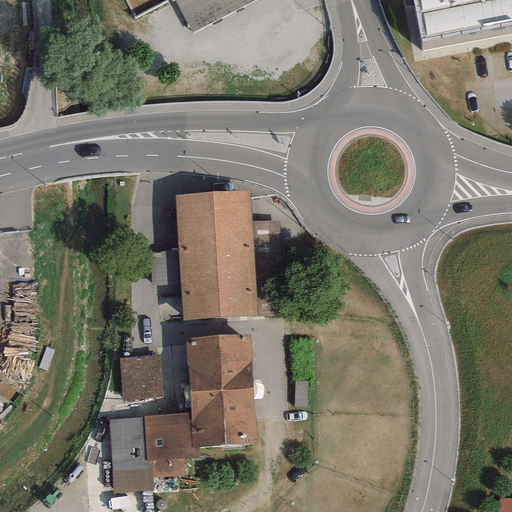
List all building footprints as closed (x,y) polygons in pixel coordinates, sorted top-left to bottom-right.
[(250,0),(172,0),(190,33),(250,0)] [(511,0),(427,0),(436,46),(511,32),(511,0)] [(257,195),(182,199),(189,323),(264,319),(257,195)] [(202,420),(114,426),(119,497),(159,494),(157,466),(205,463),(205,452),(262,448),(255,341),(197,345),(202,420)] [(162,359),(122,362),(125,406),(164,403),(162,359)] [(511,511),(511,499),(500,498),(499,511),(511,511)]
